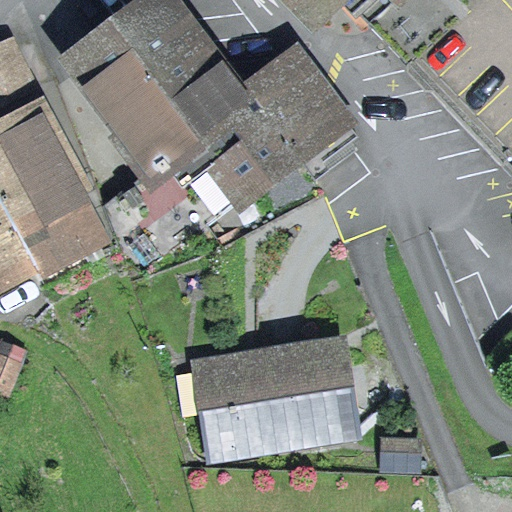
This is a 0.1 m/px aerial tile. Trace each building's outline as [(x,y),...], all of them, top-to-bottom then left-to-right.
[(511,0),(298,0),(314,16),(330,0),(348,0),(511,171),(511,0)] [(143,272),(296,157),(250,94),(240,102),(198,46),(175,63),(143,21),(78,70),(154,171),(103,210),(125,262),(143,272)] [(9,42),(0,46),(0,106),(33,89),(9,42)] [(308,173),(357,137),(298,57),(250,94),(296,157),(308,173)] [(45,117),(0,140),(0,201),(36,268),(80,245),(59,206),(79,195),(45,117)] [(0,201),(0,269),(18,310),(46,297),(33,269),(36,268),(0,201)] [(511,339),(490,361),(507,378),(511,372),(511,339)] [(337,346),(211,366),(217,409),(205,411),(212,455),(351,433),(337,346)] [(0,360),(0,393),(3,394),(14,366),(0,360)]
